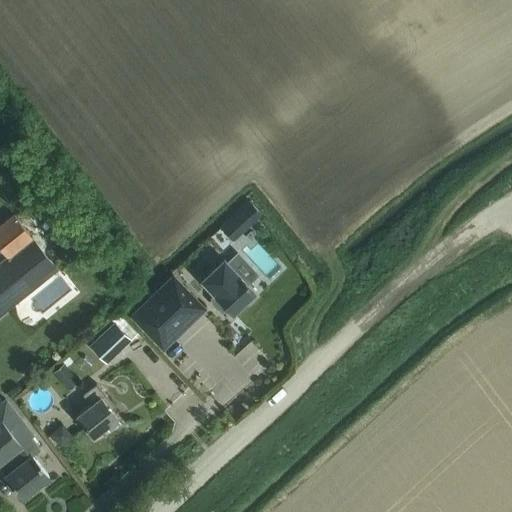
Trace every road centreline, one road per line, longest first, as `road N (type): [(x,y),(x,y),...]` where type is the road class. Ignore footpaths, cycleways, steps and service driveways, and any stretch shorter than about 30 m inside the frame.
road 1 (unclassified): [(160,511),(402,280),(511,203)]
road 2 (residential): [(90,511),(196,413)]
